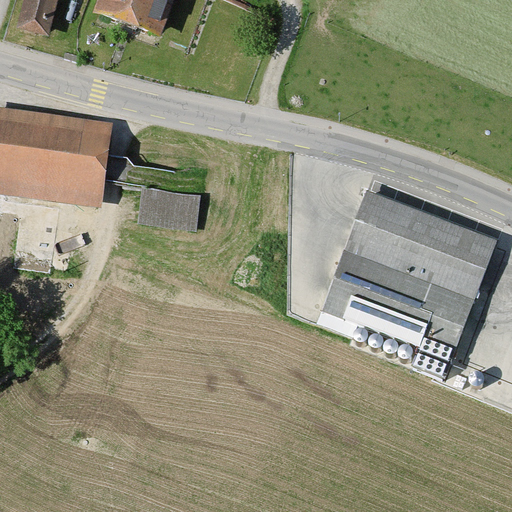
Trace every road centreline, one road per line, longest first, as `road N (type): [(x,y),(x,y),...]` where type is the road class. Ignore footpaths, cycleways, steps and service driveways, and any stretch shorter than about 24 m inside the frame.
road 1 (unclassified): [(511,208),(392,159),(0,60)]
road 2 (track): [(127,98),(110,226),(85,288),(0,371)]
road 3 (track): [(233,122),(221,161),(200,179),(110,175)]
